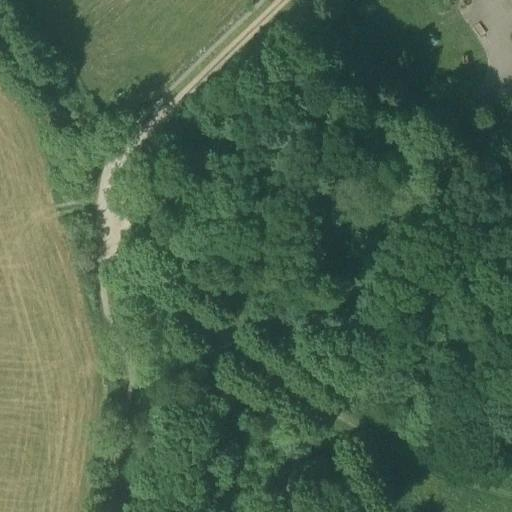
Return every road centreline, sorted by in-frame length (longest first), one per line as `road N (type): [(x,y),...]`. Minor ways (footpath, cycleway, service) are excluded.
road 1 (track): [(511,503),(424,470),(125,274),(112,230),(120,165)]
road 2 (track): [(120,165),(292,0)]
